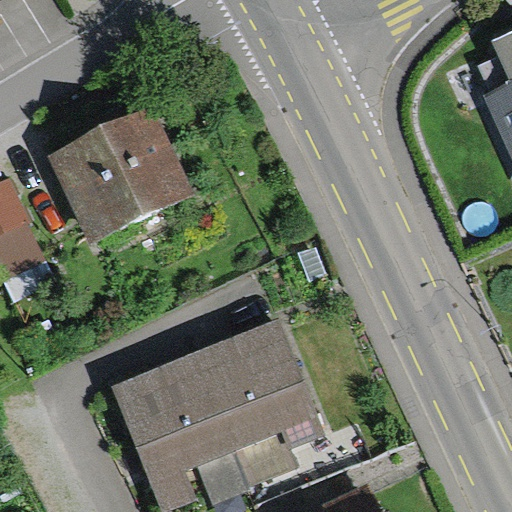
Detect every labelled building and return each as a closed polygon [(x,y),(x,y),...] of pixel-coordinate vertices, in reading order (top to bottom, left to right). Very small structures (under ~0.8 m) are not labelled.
[(511,148),(511,98),(494,106),(511,148)] [(132,131),(50,175),(91,250),(173,206),(132,131)] [(0,240),(16,234),(0,195),(0,240)] [(308,447),(265,341),(116,400),(159,507),(308,447)] [(361,511),(357,503),(340,511),(361,511)]
